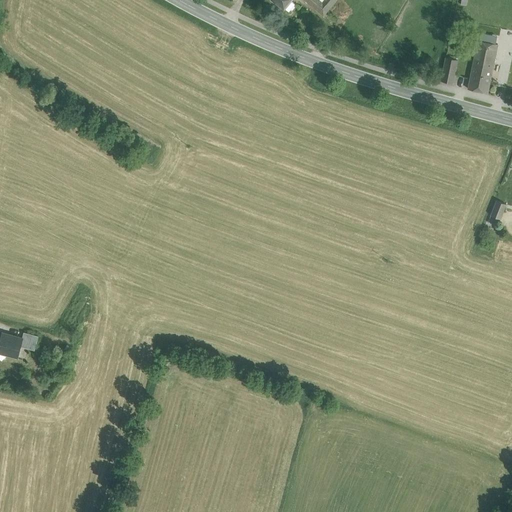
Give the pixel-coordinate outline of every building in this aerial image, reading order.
[(295,4),(290,0),(284,8),(289,12),(295,4)] [(304,0),(324,16),(336,0),(322,0),(321,0),(304,0)] [(498,44),(472,39),(470,48),(476,50),(473,63),(493,66),(498,44)] [(458,60),(446,57),(441,81),(453,83),(458,60)] [(493,66),(473,63),(468,88),(468,89),(488,93),(488,92),(493,66)] [(506,204),(497,200),(491,215),(500,219),(506,204)] [(38,336),(24,332),(22,339),(23,339),(21,346),(35,350),(38,336)] [(22,339),(2,333),(0,340),(0,351),(18,356),(21,346),(23,339),(22,339)]
